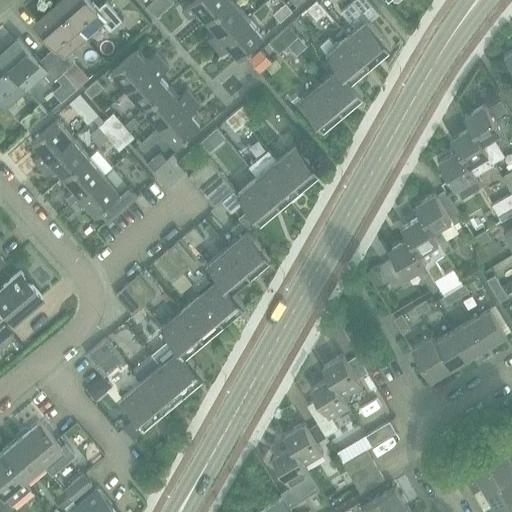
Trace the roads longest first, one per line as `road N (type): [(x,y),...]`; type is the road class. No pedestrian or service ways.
road 1 (tertiary): [(180,511),(439,58),(482,0)]
road 2 (residential): [(0,404),(83,335),(94,309),(79,267),(0,175)]
road 3 (residential): [(461,511),(427,460),(426,437),(440,410),(511,369)]
